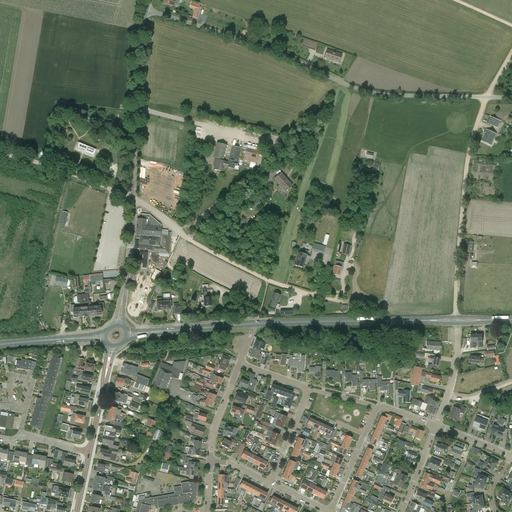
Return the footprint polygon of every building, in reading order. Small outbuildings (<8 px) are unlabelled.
[(191,2),(191,4),(189,7),(195,9),(194,12),(199,14),(201,8),(199,7),(200,5),(191,2)] [(341,55),(332,52),(327,50),(324,57),(339,62),(341,55)] [(498,128),(501,121),(490,117),(487,124),(498,128)] [(491,145),(496,134),(486,130),(481,141),(491,145)] [(97,145),(81,138),(79,143),(87,145),(86,147),(95,150),(95,149),(96,150),(97,145)] [(227,145),(216,143),(213,158),(228,162),(228,163),(216,160),(214,170),(223,172),(224,167),(227,168),(238,170),(239,167),(236,166),(241,149),(232,147),(230,156),(224,155),(227,145)] [(259,151),(246,148),(243,160),(256,163),(259,151)] [(284,193),(286,192),(285,192),(292,186),(281,173),(274,179),(279,185),(278,186),(284,193)] [(65,227),(68,212),(63,211),(59,225),(65,227)] [(161,228),(161,225),(150,215),(142,214),(142,219),(137,219),(135,235),(136,235),(136,238),(140,238),(139,249),(151,250),(151,253),(151,256),(151,258),(152,260),(153,262),(155,263),(159,256),(158,256),(158,253),(169,254),(170,236),(162,236),(162,237),(160,237),(161,228)] [(348,256),(350,246),(343,244),(341,255),(348,256)] [(303,268),(304,264),(307,256),(298,253),(294,265),(303,268)] [(343,263),(335,261),(334,266),(335,266),(333,275),(339,276),(340,272),(341,273),(343,263)] [(56,284),(66,286),(68,279),(57,276),(56,280),(57,280),(56,284)] [(202,288),(203,299),(204,299),(204,306),(212,306),(211,298),(207,298),(207,288),(202,288)] [(274,293),(269,305),(275,308),(280,296),(274,293)] [(88,316),(95,315),(94,307),(91,307),(90,301),(89,301),(87,301),(87,307),(88,316)] [(94,307),(95,315),(102,314),(101,311),(104,310),(103,303),(97,303),(98,306),(94,307)] [(81,317),(81,308),(75,309),(74,305),(71,306),(72,312),(74,312),(75,317),(81,316),(81,317)] [(256,340),(253,349),(260,351),(261,349),(264,350),(266,344),(256,340)] [(440,351),(440,343),(427,342),(426,350),(440,351)] [(259,354),(260,351),(253,349),(250,357),(260,360),(262,355),(259,354)] [(285,366),(287,355),(281,354),(281,356),(275,355),(275,360),(280,361),(280,366),(285,366)] [(303,373),(304,362),(305,356),(301,356),(300,361),(299,361),(292,360),(292,356),(289,355),(287,366),(291,367),(291,366),(298,367),(297,372),(303,373)] [(51,356),(50,363),(59,365),(60,359),(51,356)] [(228,366),(226,365),(227,362),(229,362),(230,359),(222,356),(220,362),(219,365),(218,365),(218,366),(217,369),(225,372),(226,369),(227,369),(227,368),(228,366)] [(433,361),(433,365),(431,365),(431,369),(436,369),(436,366),(438,366),(440,359),(434,357),(434,358),(430,357),(429,361),(433,361)] [(32,364),(33,361),(22,359),(21,361),(17,361),(16,368),(28,371),(28,370),(29,363),(32,364)] [(78,368),(85,369),(84,370),(93,372),(95,365),(86,364),(85,366),(83,365),(84,359),(80,359),(78,368)] [(178,379),(180,371),(182,372),(185,361),(174,362),(172,367),(162,363),(159,369),(161,369),(154,386),(165,391),(171,377),(178,379)] [(57,371),(59,365),(50,363),(48,369),(57,371)] [(136,374),(138,367),(124,364),(122,371),(136,374)] [(320,378),(320,367),(315,366),(315,368),(309,368),(309,372),(314,373),(314,378),(320,378)] [(420,376),(421,372),(422,368),(414,367),(410,384),(418,386),(420,376)] [(342,374),(344,374),(345,382),(352,381),(352,386),(358,386),(357,375),(352,375),(352,372),(345,373),(345,368),(341,368),(342,374)] [(55,378),(57,371),(48,369),(46,375),(55,378)] [(334,382),(340,382),(339,371),(334,371),(334,370),(325,371),(325,377),(334,377),(334,382)] [(438,383),(439,377),(436,376),(436,375),(426,373),(425,377),(430,378),(430,381),(438,383)] [(150,379),(137,374),(134,381),(148,386),(150,379)] [(54,384),(55,378),(46,375),(45,382),(54,384)] [(213,382),(220,385),(223,379),(215,376),(212,375),(210,378),(214,380),(213,382)] [(387,396),(393,396),(393,384),(390,384),(389,382),(381,382),(381,377),(377,376),(377,388),(380,388),(380,390),(387,390),(387,396)] [(117,378),(116,381),(115,381),(114,384),(115,385),(123,387),(124,384),(130,385),(130,382),(131,380),(125,378),(125,380),(117,378)] [(241,379),(238,385),(253,391),(257,381),(250,378),(249,382),(241,379)] [(218,390),(220,385),(213,382),(209,380),(208,382),(207,382),(206,385),(211,387),(218,390)] [(375,380),(369,380),(362,380),(362,386),(369,386),(370,391),(375,391),(375,380)] [(147,394),(148,391),(152,393),(153,389),(133,381),(131,387),(147,394)] [(45,382),(43,388),(52,390),(54,384),(45,382)] [(76,390),(81,391),(80,393),(89,394),(90,388),(86,387),(86,386),(82,386),(77,385),(76,390)] [(273,393),(277,394),(279,388),(272,385),(270,391),(268,390),(265,399),(270,401),(273,393)] [(50,396),(52,390),(43,388),(41,394),(42,394),(41,397),(57,401),(58,398),(50,396)] [(280,395),(284,396),(286,390),(279,388),(277,394),(276,396),(279,398),(280,395)] [(207,397),(207,399),(214,401),(216,396),(209,393),(209,392),(205,390),(203,394),(205,394),(205,396),(207,397)] [(293,392),(286,390),(284,396),(288,398),(286,404),(285,404),(284,407),(290,409),(294,395),(292,394),(293,392)] [(125,403),(127,395),(123,394),(124,394),(118,393),(112,391),(110,400),(118,402),(125,403)] [(408,402),(409,391),(404,391),(404,392),(398,391),(398,396),(403,397),(403,402),(408,402)] [(245,404),(248,395),(243,393),(243,395),(236,393),(234,396),(235,397),(236,397),(235,400),(245,404)] [(73,404),(78,405),(86,407),(88,400),(80,398),(80,395),(75,394),(73,404)] [(37,398),(35,405),(44,407),(46,401),(56,403),(57,401),(41,397),(41,399),(37,398)] [(439,402),(433,399),(433,400),(426,397),(425,400),(428,401),(427,404),(437,408),(439,402)] [(212,407),(214,401),(207,399),(206,400),(203,400),(203,401),(201,400),(199,403),(203,405),(204,402),(205,402),(205,404),(212,407)] [(427,412),(434,415),(435,414),(436,413),(437,411),(437,410),(436,410),(437,409),(437,408),(427,404),(427,405),(422,403),(423,403),(416,400),(414,405),(420,408),(424,410),(424,411),(427,412)] [(138,408),(139,405),(131,402),(129,409),(136,412),(137,411),(138,408)] [(33,412),(42,414),(44,407),(35,405),(33,412)] [(240,409),(241,408),(233,406),(231,412),(234,414),(234,416),(238,418),(239,415),(242,416),(244,410),(240,409)] [(466,408),(460,406),(459,409),(454,407),(449,417),(457,420),(460,413),(464,414),(466,408)] [(33,412),(32,419),(40,421),(42,414),(33,412)] [(193,418),(197,419),(205,421),(207,415),(199,413),(199,414),(195,412),(193,418)] [(85,417),(77,415),(77,414),(72,413),(72,416),(71,416),(70,423),(75,424),(76,422),(83,423),(85,417)] [(277,420),(284,423),(287,417),(280,414),(276,413),(275,416),(278,417),(277,420)] [(119,420),(119,419),(122,420),(123,417),(119,416),(115,415),(109,414),(108,416),(107,417),(106,418),(107,419),(107,420),(114,422),(114,419),(115,419),(119,420)] [(479,429),(483,417),(478,415),(473,426),(479,429)] [(386,421),(387,418),(381,416),(378,423),(384,425),(386,427),(386,428),(389,429),(390,428),(391,427),(388,425),(389,423),(386,421)] [(483,417),(479,429),(484,431),(488,422),(489,419),(484,417),(483,417)] [(310,426),(313,427),(316,421),(310,418),(307,424),(305,428),(308,429),(310,426)] [(490,434),(496,436),(500,426),(502,419),(499,418),(496,426),(494,425),(490,434)] [(40,421),(32,419),(30,426),(38,428),(40,421)] [(156,422),(149,419),(147,425),(153,428),(156,422)] [(284,423),(277,420),(275,419),(274,421),(273,421),(272,424),(275,425),(275,426),(282,429),(284,423)] [(502,419),(500,426),(496,436),(501,438),(505,429),(503,428),(506,421),(502,419)] [(318,430),(321,423),(316,421),(313,427),(316,428),(315,430),(317,432),(318,430)] [(324,432),(327,426),(321,423),(318,430),(321,431),(324,432)] [(384,425),(378,423),(375,430),(381,432),(382,433),(384,430),(382,429),(384,425)] [(402,434),(406,425),(402,423),(398,432),(402,434)] [(73,428),(74,426),(62,424),(60,430),(67,432),(68,427),(73,428)] [(201,437),(204,428),(192,424),(190,429),(195,431),(193,434),(201,437)] [(235,435),(237,428),(234,427),(233,428),(226,425),(224,431),(232,433),(231,434),(235,435)] [(330,435),(333,429),(327,426),(324,432),(327,434),(325,437),(331,440),(332,436),(330,435)] [(106,428),(104,436),(114,438),(115,432),(120,433),(121,428),(113,427),(113,429),(106,428)] [(420,440),(423,432),(418,430),(411,427),(410,431),(416,433),(414,437),(420,440)] [(159,442),(163,432),(156,429),(152,439),(159,442)] [(310,431),(305,429),(302,434),(308,437),(310,431)] [(70,430),(69,436),(68,436),(67,439),(72,440),(72,437),(80,439),(81,432),(73,430),(73,431),(70,430)] [(266,436),(269,437),(270,438),(277,441),(279,435),(272,432),(268,430),(266,436)] [(372,437),(378,439),(381,432),(375,430),(372,437)] [(343,441),(350,444),(352,438),(343,434),(341,437),(345,438),(343,441)] [(109,445),(109,448),(117,450),(119,445),(113,443),(114,438),(104,436),(103,443),(109,445)] [(277,441),(270,438),(269,437),(268,440),(266,439),(264,442),(268,443),(275,446),(277,441)] [(378,439),(372,437),(369,444),(374,446),(378,439)] [(305,440),(298,438),(296,444),(302,446),(306,448),(309,441),(305,439),(305,440)] [(194,443),(193,448),(200,449),(201,442),(195,441),(195,439),(191,439),(190,442),(194,443)] [(232,439),(231,442),(224,439),(221,445),(229,449),(231,445),(234,446),(237,442),(232,439)] [(341,447),(347,450),(350,444),(343,441),(341,447)] [(449,447),(438,443),(435,450),(445,454),(446,453),(446,454),(449,447)] [(302,446),(296,444),(294,450),(302,453),(304,454),(305,452),(306,448),(302,446)] [(347,450),(341,447),(338,446),(337,447),(335,452),(344,456),(347,450)] [(200,449),(193,448),(189,447),(188,453),(188,456),(192,456),(193,455),(199,456),(200,449)] [(116,454),(117,450),(109,448),(108,451),(101,449),(100,457),(109,459),(115,460),(116,454)] [(241,457),(247,460),(250,454),(247,452),(248,450),(245,448),(244,450),(241,457)] [(364,455),(370,457),(373,450),(367,448),(364,455)] [(460,458),(463,452),(452,448),(450,454),(460,458)] [(8,453),(9,450),(2,449),(1,458),(7,459),(7,461),(10,461),(11,454),(8,453)] [(302,454),(302,453),(294,450),(291,456),(297,458),(301,459),(302,456),(301,455),(302,454)] [(21,452),(15,451),(14,454),(11,454),(10,461),(9,463),(12,463),(12,462),(19,464),(20,462),(21,452)] [(250,454),(247,460),(252,463),(256,456),(257,454),(254,452),(253,452),(251,451),(250,454)] [(27,457),(28,454),(21,452),(20,462),(26,463),(26,464),(29,465),(30,457),(27,457)] [(269,460),(265,458),(266,455),(265,454),(265,453),(264,452),(261,459),(262,459),(258,466),(264,469),(269,460)] [(75,466),(76,465),(75,463),(75,460),(69,459),(70,458),(67,457),(68,454),(62,453),(61,459),(62,459),(61,464),(64,465),(74,468),(74,467),(75,466)] [(34,464),(39,465),(40,456),(34,455),(33,458),(30,457),(29,465),(29,467),(34,468),(34,464)] [(361,462),(366,464),(370,457),(364,455),(361,462)] [(413,466),(416,459),(408,456),(407,455),(404,463),(413,466)] [(47,459),(47,457),(40,456),(39,465),(45,466),(45,468),(48,468),(50,459),(47,459)] [(262,459),(261,459),(256,456),(252,463),(258,466),(262,459)] [(334,463),(340,466),(342,460),(333,456),(332,459),(335,460),(334,463)] [(437,471),(441,463),(431,459),(428,467),(437,471)] [(495,467),(498,463),(497,463),(498,462),(495,460),(495,461),(492,459),(491,461),(489,460),(486,463),(485,462),(484,464),(480,461),(477,465),(482,469),(484,467),(489,470),(490,469),(492,471),(493,470),(494,470),(495,468),(495,467)] [(296,461),(295,463),(289,460),(287,466),(293,469),(297,470),(300,463),(296,461)] [(366,464),(361,462),(358,469),(364,471),(366,464)] [(328,468),(337,472),(340,466),(334,463),(332,466),(330,465),(329,466),(326,465),(325,466),(324,466),(324,467),(328,469),(328,468)] [(103,472),(104,467),(108,468),(109,465),(101,464),(101,465),(98,464),(97,471),(103,472)] [(290,475),(293,469),(287,466),(284,472),(290,475)] [(196,476),(197,469),(187,468),(184,468),(183,471),(187,471),(186,475),(196,476)] [(328,468),(328,469),(327,470),(330,471),(329,475),(335,478),(337,472),(328,468)] [(486,482),(488,478),(484,477),(484,476),(480,474),(481,471),(475,468),(474,472),(476,473),(474,476),(478,477),(476,480),(485,484),(486,482)] [(364,471),(358,469),(355,476),(360,479),(362,475),(365,476),(366,474),(366,472),(364,471)] [(394,472),(397,473),(395,478),(404,482),(406,477),(400,474),(401,471),(395,469),(394,472)] [(380,471),(378,476),(387,480),(389,475),(380,471)] [(290,475),(284,472),(282,478),(288,481),(290,475)] [(71,483),(73,475),(64,473),(62,481),(71,483)] [(433,475),(432,475),(426,473),(423,479),(430,482),(430,481),(436,483),(436,484),(440,485),(442,479),(433,475)] [(227,483),(228,475),(219,475),(218,483),(227,483)] [(95,483),(103,485),(104,481),(109,482),(109,481),(113,482),(114,478),(108,476),(107,479),(105,479),(105,478),(96,476),(96,479),(95,479),(94,482),(95,482),(95,483)] [(153,484),(154,480),(144,476),(142,481),(153,484)] [(387,480),(378,476),(375,482),(380,485),(382,481),(385,483),(387,480)] [(402,487),(404,482),(395,478),(394,481),(391,480),(389,485),(392,487),(393,484),(402,487)] [(429,483),(430,482),(423,479),(420,486),(427,488),(432,490),(434,485),(429,483)] [(357,486),(359,482),(353,480),(350,487),(355,489),(356,489),(358,490),(359,489),(360,487),(357,486)] [(485,484),(476,480),(475,484),(473,484),(472,486),(469,485),(467,488),(474,491),(475,488),(479,489),(480,488),(484,490),(485,486),(484,486),(485,484)] [(246,490),(249,484),(242,481),(240,487),(242,488),(241,491),(242,491),(241,494),(242,495),(241,495),(243,496),(245,493),(244,493),(246,490)] [(300,487),(306,490),(309,484),(303,481),(300,487)] [(138,500),(136,508),(137,509),(135,511),(148,511),(150,508),(158,507),(158,508),(196,502),(197,483),(188,482),(181,483),(181,486),(173,488),(174,494),(138,500)] [(93,486),(93,489),(93,490),(102,492),(102,491),(104,492),(104,491),(109,493),(111,487),(103,485),(95,483),(94,486),(93,486)] [(375,483),(373,487),(381,491),(383,486),(375,483)] [(246,490),(252,493),(255,487),(249,484),(246,490)] [(306,490),(312,493),(315,487),(309,484),(306,490)] [(69,491),(63,489),(55,487),(54,491),(60,492),(59,496),(68,498),(69,491)] [(252,493),(258,496),(261,490),(255,487),(252,493)] [(318,496),(321,490),(315,487),(312,493),(318,496)] [(355,489),(350,487),(347,494),(352,496),(355,489)] [(501,492),(498,497),(499,497),(498,498),(501,499),(504,501),(505,499),(509,501),(511,496),(511,489),(510,492),(507,490),(506,491),(503,489),(503,490),(502,489),(500,492),(501,492)] [(263,502),(268,494),(261,490),(258,496),(257,499),(263,502)] [(327,493),(321,490),(318,496),(323,499),(327,493)] [(390,496),(390,495),(386,493),(382,491),(381,495),(384,497),(383,499),(391,503),(391,502),(392,502),(392,501),(392,500),(393,498),(390,496)] [(434,502),(426,499),(427,495),(418,491),(415,499),(424,502),(423,505),(431,510),(434,502)] [(484,500),(483,496),(479,497),(479,495),(474,496),(474,493),(467,494),(467,498),(471,497),(471,500),(473,499),(474,504),(483,502),(483,500),(484,500)] [(105,499),(109,500),(110,496),(104,494),(103,497),(100,497),(100,496),(92,495),(91,499),(91,498),(90,501),(91,501),(91,503),(99,504),(100,500),(104,501),(105,499)] [(353,496),(352,496),(347,494),(344,501),(350,503),(353,496)] [(273,511),(275,508),(279,500),(273,496),(270,502),(268,505),(272,507),(271,509),(272,510),(272,511),(273,511)] [(11,500),(9,507),(16,508),(18,499),(15,498),(13,500),(11,500)] [(30,499),(29,504),(28,511),(33,511),(34,511),(36,506),(39,506),(40,504),(41,498),(37,498),(36,502),(33,502),(34,500),(30,499)] [(224,504),(224,498),(217,498),(218,498),(217,505),(223,506),(223,507),(227,507),(228,504),(224,504)] [(21,509),(28,511),(29,504),(27,503),(26,501),(22,500),(21,503),(23,503),(21,509)] [(282,508),(285,503),(279,500),(275,508),(278,510),(278,511),(279,511),(280,511),(282,508)] [(66,511),(66,508),(62,507),(63,504),(48,501),(47,505),(51,506),(51,508),(57,509),(56,511),(66,511)] [(352,504),(350,503),(344,501),(341,508),(347,510),(348,507),(351,508),(352,506),(352,504)] [(419,511),(422,507),(412,502),(409,509),(414,511),(419,511)] [(483,502),(474,504),(475,508),(473,508),(473,511),(470,511),(469,511),(476,511),(477,511),(481,510),(481,508),(485,508),(484,504),(483,504),(483,502)] [(282,508),(289,511),(292,506),(285,503),(282,508)]
